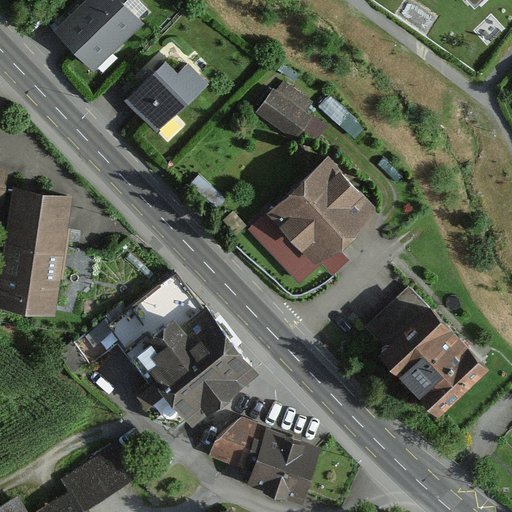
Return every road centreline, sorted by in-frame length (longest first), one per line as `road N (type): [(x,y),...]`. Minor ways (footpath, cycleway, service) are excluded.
road 1 (secondary): [(0,48),(351,414)]
road 2 (secondary): [(454,511),(351,414)]
